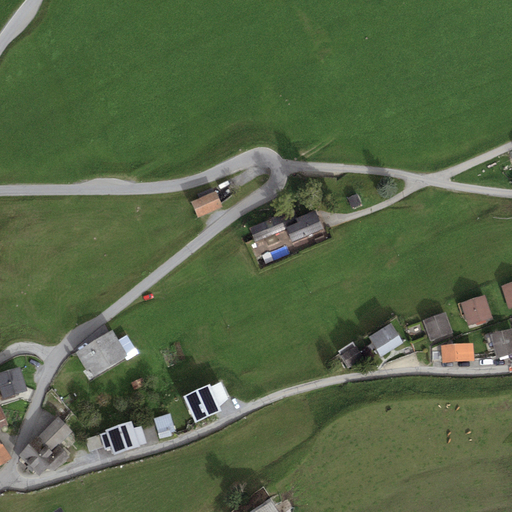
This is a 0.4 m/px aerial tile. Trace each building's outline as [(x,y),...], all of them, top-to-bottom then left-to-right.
[(216,192),(191,203),(198,218),(223,207),(216,192)] [(358,198),(350,201),(354,210),(362,207),(358,198)] [(296,223),(286,227),(287,229),(292,242),(323,229),(316,210),(294,219),(296,223)] [(291,212),(250,228),(255,242),(287,229),(286,227),(296,223),(294,219),(291,212)] [(511,283),(502,286),(509,309),(511,307),(511,283)] [(484,295),(460,304),(468,326),(492,318),(484,295)] [(445,313),(423,321),(430,341),(453,333),(445,313)] [(391,323),(368,337),(381,357),(403,343),(391,323)] [(511,328),(485,336),(489,348),(493,347),(496,358),(511,354),(511,328)] [(112,330),(75,353),(86,372),(90,369),(94,377),(125,358),(126,361),(138,354),(127,335),(118,340),(112,330)] [(364,358),(356,346),(355,347),(353,342),(338,352),(349,368),(364,358)] [(473,344),(441,346),(442,363),(474,361),(473,344)] [(20,367),(0,373),(0,389),(3,399),(28,392),(20,367)] [(232,376),(199,389),(208,413),(242,400),(232,376)] [(143,378),(131,383),(134,390),(146,384),(143,378)] [(170,413),(153,418),(159,440),(172,436),(171,433),(175,432),(170,413)] [(58,416),(37,438),(52,452),(58,446),(73,431),(58,416)] [(131,421),(105,430),(106,432),(112,449),(114,455),(140,447),(139,446),(134,429),(131,421)] [(141,426),(134,429),(139,446),(147,444),(141,426)] [(112,449),(106,432),(100,435),(104,447),(105,451),(112,449)] [(104,447),(100,435),(85,439),(89,452),(104,447)] [(52,452),(37,438),(19,456),(40,476),(46,470),(55,471),(69,457),(58,446),(52,452)] [(0,465),(12,458),(0,440),(0,465)] [(278,511),(272,502),(255,511),(278,511)]
